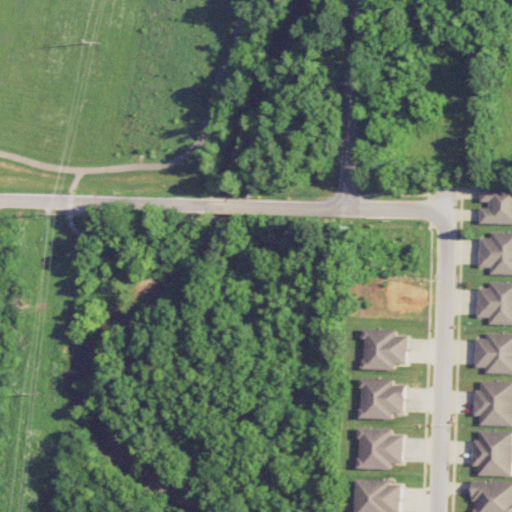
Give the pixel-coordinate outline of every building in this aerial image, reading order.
[(482,201),(490,201),(490,207),(482,207),(481,223),(511,224),(511,186),(483,185),(482,201)] [(511,231),(493,231),(493,238),(481,238),(481,267),(492,267),(492,274),(511,274),(511,231)] [(490,324),(511,324),(511,281),(491,282),(491,287),(479,287),(479,316),(490,317),(490,324)] [(398,329),(365,328),(364,368),(396,369),(397,363),(409,364),(409,336),(398,335),(398,329)] [(511,332),(489,332),(488,338),(477,338),(477,366),(487,366),(487,373),(511,373),(511,332)] [(395,419),(395,412),(406,412),(407,385),(396,385),(396,379),(363,378),(362,418),(395,419)] [(476,415),(481,415),(481,425),(511,425),(511,381),(483,380),(482,390),(476,389),(476,415)] [(393,469),(393,463),(405,464),(406,435),(394,434),(395,428),(361,427),(360,468),(393,469)] [(511,475),(511,430),(481,431),(481,439),(475,439),(474,465),(480,465),(480,475),(511,475)] [(394,480),(359,479),(358,511),(403,511),(404,484),(394,484),(394,480)] [(511,511),(511,481),(475,481),(474,511),(511,511)]
